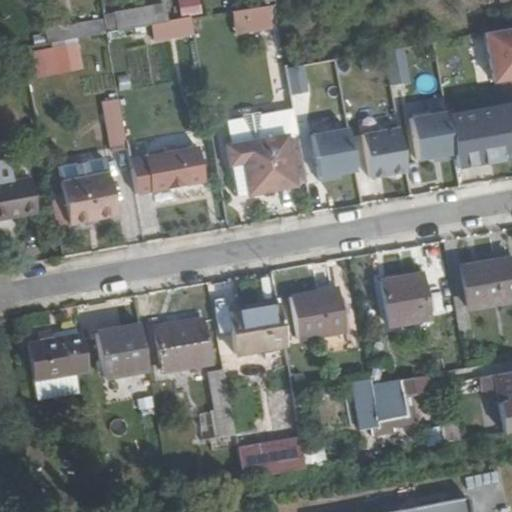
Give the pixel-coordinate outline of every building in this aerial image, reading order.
[(179,0),(181,16),(201,15),(200,0),(179,0)] [(191,17),(168,20),(166,4),(104,12),(107,31),(151,25),(154,42),(194,36),(191,17)] [(270,6),(231,13),(236,36),(274,28),(270,6)] [(511,27),(481,34),(491,84),(511,79),(511,27)] [(77,41),(33,52),(39,79),(84,68),(77,41)] [(127,151),(118,101),(104,103),(112,154),(127,151)] [(511,102),(445,116),(453,155),(455,167),(511,156),(511,102)] [(149,130),(162,128),(158,107),(145,109),(149,130)] [(305,185),(292,111),(224,123),(233,178),(245,176),(247,195),(305,185)] [(444,112),(408,118),(416,162),(453,155),(445,116),(444,112)] [(346,129),(309,135),(317,178),(353,172),(346,129)] [(397,129),(362,136),(370,179),(405,172),(397,129)] [(203,184),(197,148),(129,160),(135,195),(203,184)] [(115,217),(108,176),(60,184),(67,225),(115,217)] [(0,228),(36,222),(28,180),(0,185),(0,228)] [(511,302),(511,267),(511,261),(462,269),(468,310),(511,302)] [(430,320),(423,277),(384,284),(391,326),(430,320)] [(347,334),(340,292),(293,300),(300,343),(347,334)] [(284,348),(277,308),(230,316),(237,356),(284,348)] [(209,364),(202,321),(155,329),(162,372),(209,364)] [(146,372),(138,327),(98,334),(106,378),(146,372)] [(75,397),(71,376),(86,373),(80,339),(53,344),(52,335),(38,337),(40,347),(26,349),(37,403),(75,397)] [(287,368),(284,350),(263,353),(266,371),(287,368)] [(511,433),(511,372),(492,376),(502,436),(511,433)] [(231,437),(220,373),(205,376),(216,440),(231,437)] [(406,419),(403,397),(426,393),(423,379),(371,388),(370,383),(358,385),(365,426),(406,419)] [(305,471),(300,441),(236,452),(242,483),(305,471)] [(467,511),(464,495),(378,511),(467,511)]
